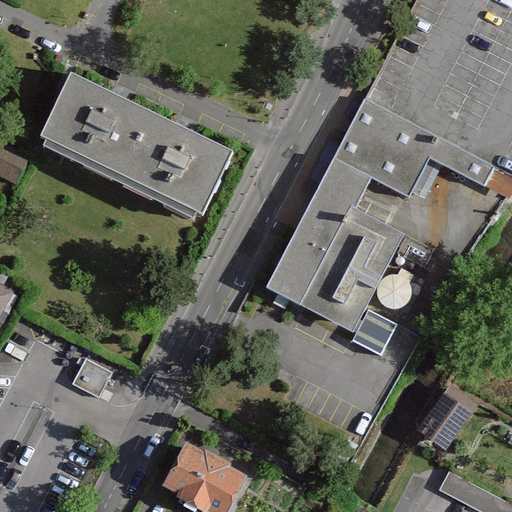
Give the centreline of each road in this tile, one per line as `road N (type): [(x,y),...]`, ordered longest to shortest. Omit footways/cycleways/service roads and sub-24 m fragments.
road 1 (residential): [(104,511),(294,152)]
road 2 (residential): [(294,152),(0,4)]
road 3 (residential): [(294,152),(363,0)]
